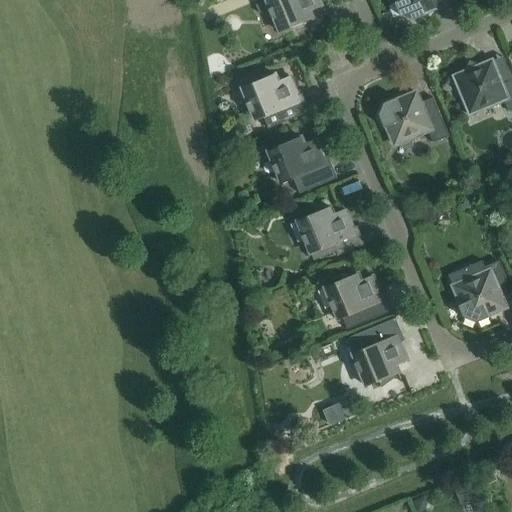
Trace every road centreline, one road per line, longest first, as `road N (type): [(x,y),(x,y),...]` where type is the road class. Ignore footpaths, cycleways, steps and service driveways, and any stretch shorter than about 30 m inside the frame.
road 1 (residential): [(511,325),(444,353),(334,95),(380,66)]
road 2 (residential): [(380,66),(511,15)]
